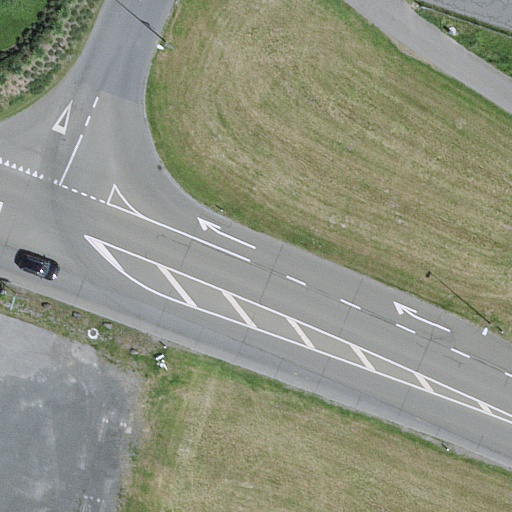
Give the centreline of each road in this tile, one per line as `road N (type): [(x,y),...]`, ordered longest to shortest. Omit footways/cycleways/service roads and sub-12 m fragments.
road 1 (primary): [(439,388),(368,295),(158,205),(96,107)]
road 2 (primary): [(40,238),(439,388)]
road 3 (unclassified): [(376,0),(511,87)]
road 4 (residential): [(96,107),(40,238)]
